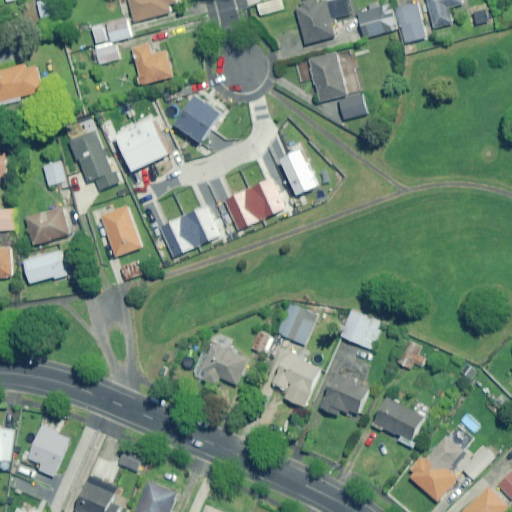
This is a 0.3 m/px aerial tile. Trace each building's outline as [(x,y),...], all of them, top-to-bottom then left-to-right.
[(56,17),(51,0),(48,0),(39,3),(44,21),(56,17)] [(131,0),(137,24),(177,14),(175,5),(181,4),(180,0),(131,0)] [(284,9),(281,0),(274,0),(257,5),(260,17),(284,9)] [(351,15),(347,0),(330,0),(297,7),(305,45),(336,38),(332,19),(351,15)] [(426,0),(434,28),(453,23),(450,9),(462,6),(460,0),(426,0)] [(395,1),(362,10),(368,35),(401,27),(397,9),(395,1)] [(419,4),(397,9),(401,27),(407,44),(428,38),(419,4)] [(129,19),(109,24),(114,41),(134,36),(129,19)] [(112,41),(98,45),(103,64),(124,58),(120,44),(113,46),(112,41)] [(169,51),(167,51),(156,54),(153,42),(136,46),(145,83),(146,83),(148,82),(148,84),(176,76),(169,51)] [(351,92),(340,50),(313,57),(324,99),(351,92)] [(37,62),(0,71),(0,106),(45,96),(37,62)] [(366,92),(342,98),(348,118),(372,112),(366,92)] [(161,116),(127,132),(143,170),(177,154),(161,116)] [(124,185),(99,130),(73,141),(98,197),(124,185)] [(301,165),(293,134),(225,151),(233,183),(254,178),(252,172),(278,166),(280,171),(301,165)] [(8,152),(0,152),(0,177),(11,176),(8,152)] [(52,186),(70,181),(65,161),(47,166),(52,186)] [(233,202),(214,202),(215,223),(234,222),(233,202)] [(147,247),(132,206),(105,216),(120,257),(147,247)] [(17,208),(0,208),(0,231),(18,230),(17,208)] [(70,236),(61,208),(25,219),(34,247),(70,236)] [(15,249),(0,248),(0,279),(15,279),(15,249)] [(24,261),(30,284),(55,278),(56,281),(68,278),(61,251),(24,261)] [(145,274),(140,260),(123,266),(127,279),(145,274)] [(291,304),(278,334),(305,346),(316,321),(304,316),(306,311),(291,304)] [(376,341),(383,323),(352,310),(341,337),(372,350),(376,341)] [(274,339),(259,333),(253,348),(268,354),(274,339)] [(215,344),(210,356),(201,352),(191,375),(201,380),(217,387),(221,379),(237,386),(249,360),(215,344)] [(321,369),(286,355),(274,385),(289,391),(285,400),(306,408),(321,369)] [(370,389),(335,374),(320,409),(341,418),(344,409),(358,415),(370,389)] [(387,397),(374,425),(400,437),(398,441),(411,448),(426,415),(387,397)] [(447,437),(426,462),(422,458),(406,475),(414,481),(439,503),(459,479),(449,470),(465,452),(447,437)] [(464,471),(474,481),(496,459),(486,449),(464,471)] [(124,453),(119,465),(137,473),(143,461),(124,453)] [(27,481),(24,488),(44,496),(56,501),(67,474),(36,461),(33,467),(24,463),(18,478),(27,481)] [(511,499),(511,471),(498,486),(511,499)] [(89,476),(81,498),(110,509),(108,511),(124,511),(130,500),(113,494),(115,486),(89,476)] [(170,511),(178,496),(149,482),(134,511),(170,511)] [(506,511),(510,508),(490,487),(463,511),(506,511)]
